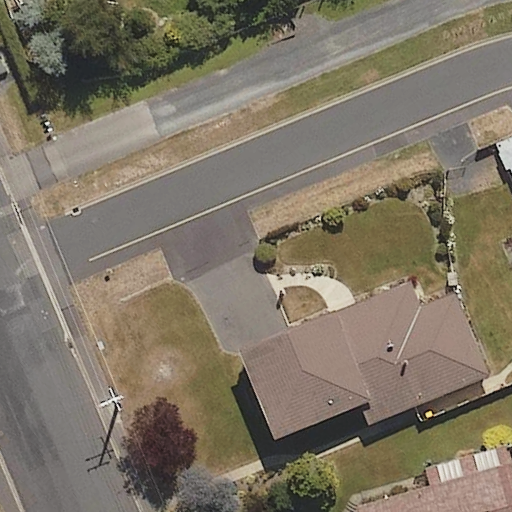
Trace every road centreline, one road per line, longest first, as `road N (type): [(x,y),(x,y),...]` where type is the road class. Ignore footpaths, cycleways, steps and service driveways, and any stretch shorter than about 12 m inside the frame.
road 1 (residential): [(0,258),(511,53)]
road 2 (residential): [(0,313),(80,511)]
